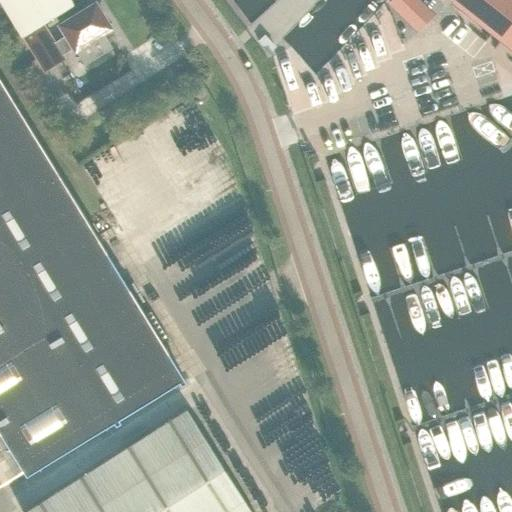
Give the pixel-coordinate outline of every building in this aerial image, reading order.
[(0,0),(7,12),(26,0),(0,0)] [(70,0),(26,0),(7,12),(23,37),(72,7),(74,6),(70,0)] [(428,10),(417,0),(392,0),(389,3),(413,26),(428,10)] [(511,0),(476,0),(466,11),(511,47),(511,0)] [(72,7),(23,37),(44,71),(65,58),(63,55),(74,48),(76,51),(112,29),(96,4),(77,16),(72,7)] [(375,61),(405,29),(388,13),(357,44),(375,61)] [(0,447),(23,485),(181,388),(0,94),(0,447)] [(251,511),(187,410),(26,511),(251,511)]
